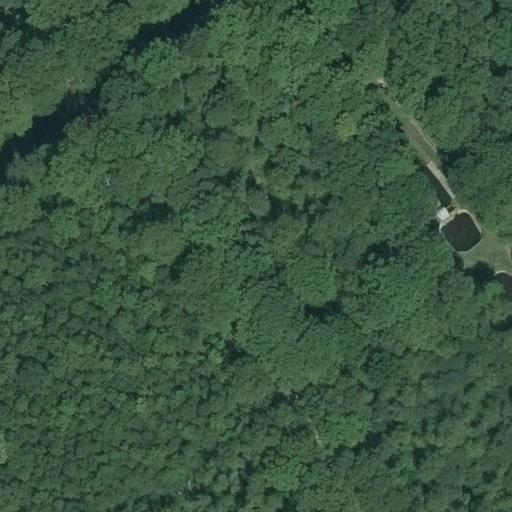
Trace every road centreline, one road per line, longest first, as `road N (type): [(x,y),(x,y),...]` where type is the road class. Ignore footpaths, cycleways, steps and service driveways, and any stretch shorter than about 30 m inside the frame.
road 1 (track): [(354,511),(233,310),(5,0)]
road 2 (track): [(299,425),(509,249)]
